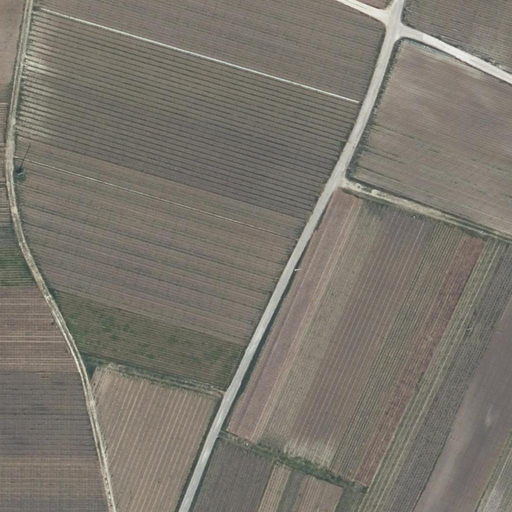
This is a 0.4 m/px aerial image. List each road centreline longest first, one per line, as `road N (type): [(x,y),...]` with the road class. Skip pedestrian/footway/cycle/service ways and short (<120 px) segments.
road 1 (track): [(397,0),(184,511)]
road 2 (track): [(110,511),(85,377),(11,231),(8,83),(27,0)]
road 3 (track): [(511,75),(334,0)]
